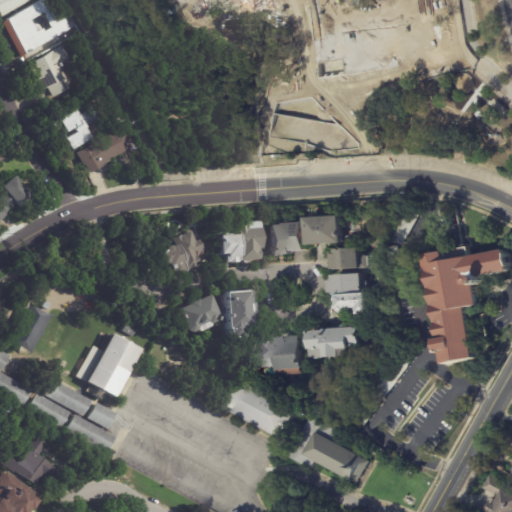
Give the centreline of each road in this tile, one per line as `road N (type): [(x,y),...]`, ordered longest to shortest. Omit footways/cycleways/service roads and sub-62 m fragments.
road 1 (residential): [(0,255),(73,214),(119,200),(405,179),(467,189),(511,208)]
road 2 (residential): [(89,209),(103,258),(134,289),(154,296),(208,278),(290,273),(290,294)]
road 3 (tertiary): [(511,366),(431,511)]
road 4 (residential): [(73,214),(0,91)]
